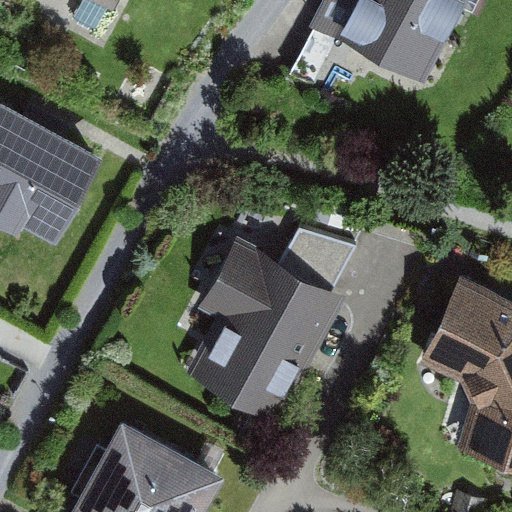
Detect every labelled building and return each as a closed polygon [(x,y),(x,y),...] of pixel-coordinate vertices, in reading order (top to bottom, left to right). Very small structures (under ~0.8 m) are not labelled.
[(474,0),(329,0),(316,28),(432,85),(474,0)] [(104,163),(0,104),(0,213),(57,246),(104,163)] [(281,417),(346,291),(334,285),(357,244),(301,226),(283,259),(236,235),(199,308),(215,316),(188,370),(281,417)] [(511,297),(461,276),(425,358),(465,375),(481,396),(462,449),(511,462),(511,297)] [(202,511),(224,474),(122,417),(68,511),(202,511)]
